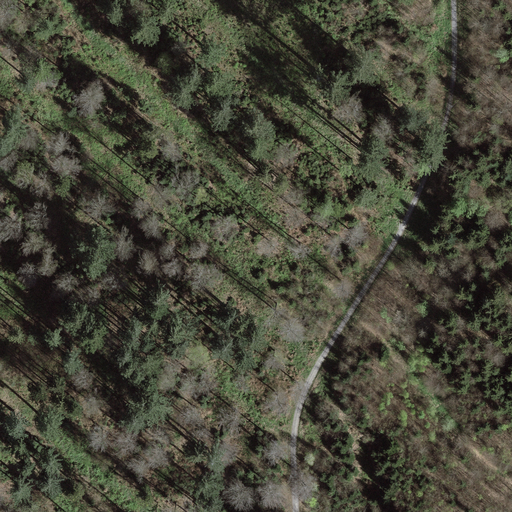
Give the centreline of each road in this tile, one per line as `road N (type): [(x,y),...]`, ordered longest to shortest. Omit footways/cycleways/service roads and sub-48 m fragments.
road 1 (track): [(329,349),(401,227),(446,121),(454,0)]
road 2 (track): [(297,511),(295,437),(329,349)]
